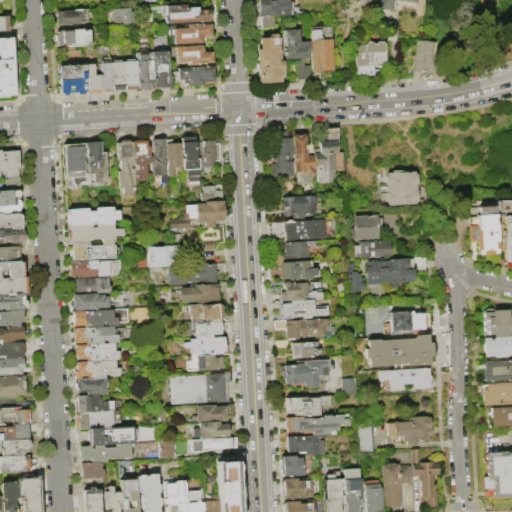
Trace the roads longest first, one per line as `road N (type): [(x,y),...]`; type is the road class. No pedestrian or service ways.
road 1 (residential): [(31,0),(60,511)]
road 2 (secondary): [(238,109),(260,511)]
road 3 (tertiary): [(238,109),(0,123)]
road 4 (secondary): [(511,79),(453,94),(328,104)]
road 5 (residential): [(458,373),(461,511)]
